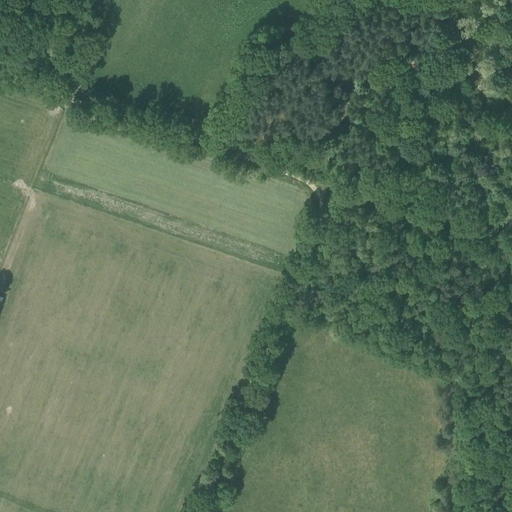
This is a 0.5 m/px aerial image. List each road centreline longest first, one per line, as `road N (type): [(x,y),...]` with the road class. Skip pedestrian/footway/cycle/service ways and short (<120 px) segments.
road 1 (track): [(318,188),(322,214),(203,511)]
road 2 (track): [(77,101),(318,188)]
road 3 (track): [(0,273),(71,99)]
